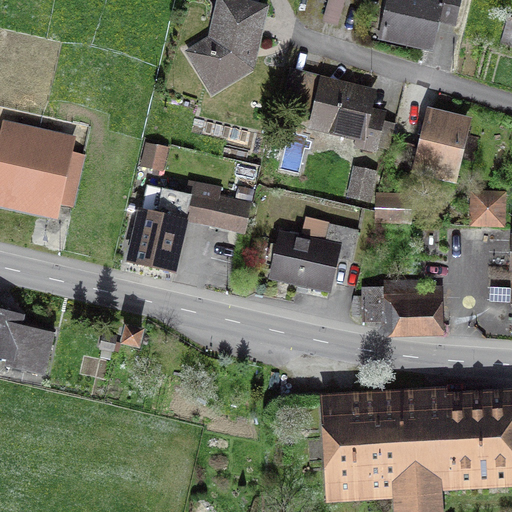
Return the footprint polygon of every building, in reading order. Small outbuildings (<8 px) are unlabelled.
[(252,71),(266,9),(225,0),(218,0),(210,37),(186,51),(212,95),(252,71)] [(439,0),(439,3),(427,0),(386,0),(378,31),(385,33),(381,48),(427,60),(436,25),(453,30),(460,0),(439,0)] [(511,52),(511,24),(510,24),(503,50),(511,52)] [(316,81),(289,74),(281,106),(308,113),(316,81)] [(371,98),(320,85),(308,135),(358,147),(356,156),(373,161),(384,118),(366,114),(371,98)] [(469,119),(430,109),(414,172),(454,182),(469,119)] [(65,152),(6,138),(0,162),(0,198),(51,210),(65,152)] [(162,178),(167,155),(145,151),(141,174),(162,178)] [(376,172),(354,168),(348,197),(371,201),(376,172)] [(224,196),(193,190),(185,230),(241,241),(247,209),(223,204),(224,196)] [(504,194),(473,193),(472,224),(503,225),(504,194)] [(414,219),(414,196),(377,196),(377,219),(414,219)] [(179,229),(132,218),(120,270),(167,281),(179,229)] [(300,244),(277,239),(267,285),(326,298),(335,261),(352,265),(358,238),(304,226),(300,244)] [(422,280),(386,282),(387,288),(363,289),(364,321),(388,320),(388,332),(442,329),(441,289),(423,290),(422,280)] [(19,322),(0,317),(0,363),(1,364),(0,369),(0,372),(39,381),(49,341),(16,334),(19,322)] [(139,347),(144,330),(126,325),(121,342),(139,347)] [(327,405),(331,491),(401,487),(402,511),(433,511),(432,485),(511,481),(507,396),(327,405)]
